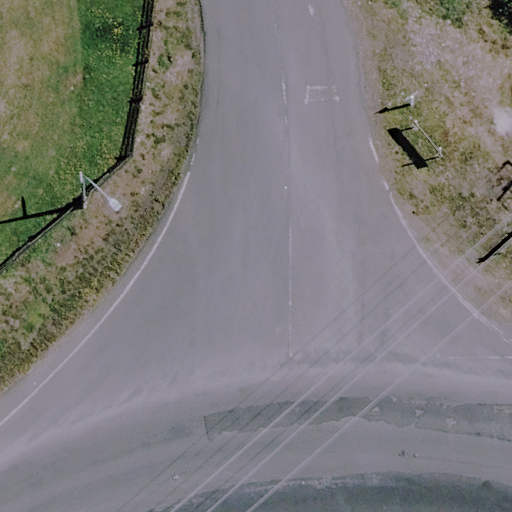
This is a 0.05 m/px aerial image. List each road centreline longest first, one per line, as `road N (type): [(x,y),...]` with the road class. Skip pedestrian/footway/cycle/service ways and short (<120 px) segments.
road 1 (unclassified): [(298,453),(292,165),(273,0)]
road 2 (tertiary): [(298,453),(176,477),(68,511)]
road 3 (tertiary): [(511,465),(425,451),(298,453)]
